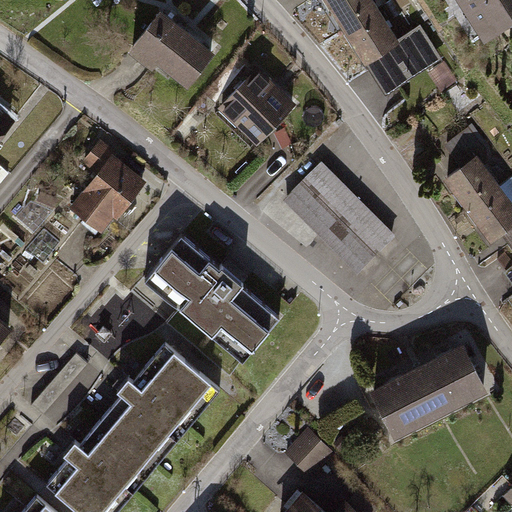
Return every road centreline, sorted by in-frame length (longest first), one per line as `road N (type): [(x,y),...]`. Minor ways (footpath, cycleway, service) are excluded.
road 1 (residential): [(256,0),(328,76),(396,168),(467,287)]
road 2 (residential): [(189,178),(0,394)]
road 3 (residential): [(352,311),(186,511)]
road 4 (residential): [(0,36),(189,178)]
road 5 (residential): [(189,178),(352,311)]
road 6 (residential): [(352,311),(402,320),(442,309),(467,287)]
